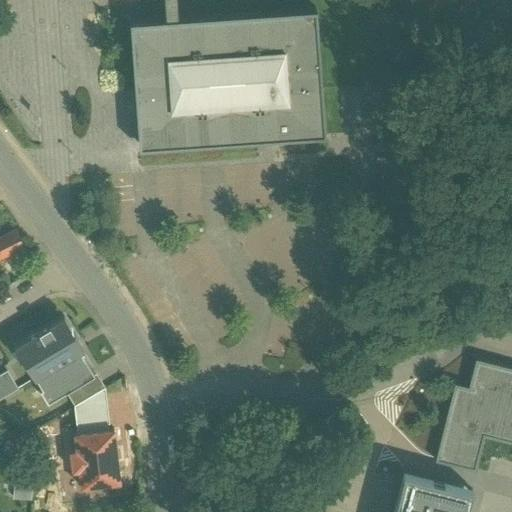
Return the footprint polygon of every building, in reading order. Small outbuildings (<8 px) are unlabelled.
[(164,0),(166,19),(130,22),(139,144),(279,134),(278,119),(287,119),(288,138),(326,135),(317,9),(178,19),(176,0),(164,0)] [(15,231),(0,238),(0,257),(23,246),(15,231)] [(64,316),(15,345),(35,378),(36,378),(80,351),(75,342),(78,340),(64,316)] [(80,351),(36,378),(44,390),(50,386),(57,397),(94,374),(84,358),(80,351)] [(511,367),(476,358),(469,386),(455,383),(436,457),(435,461),(476,471),(485,436),(511,443),(511,367)] [(466,511),(472,489),(403,471),(392,511),(466,511)] [(33,498),(33,480),(15,480),(15,498),(33,498)]
